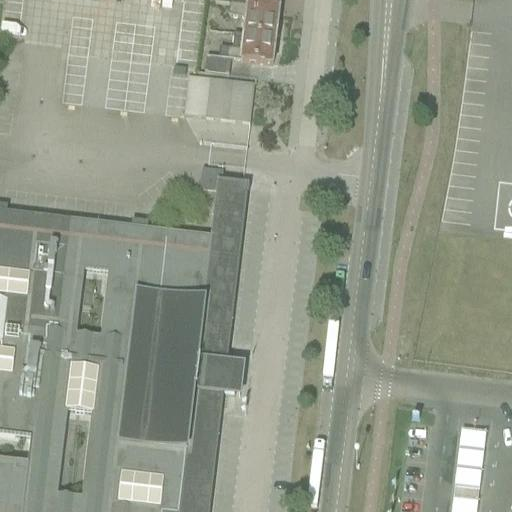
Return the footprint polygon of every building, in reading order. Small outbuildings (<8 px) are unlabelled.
[(276,29),(278,17),(278,16),(278,13),(247,10),(248,0),(215,0),(215,7),(230,8),(228,19),(245,22),(243,38),(275,42),(275,40),(278,40),(279,29),(276,29)] [(205,60),(203,76),(227,79),(229,63),(272,69),(272,68),(275,42),(243,38),(243,39),(231,37),(229,53),(228,53),(219,52),(218,61),(205,60)] [(191,71),(193,54),(173,52),(172,60),(97,53),(97,52),(68,49),(62,104),(81,106),(82,89),(94,90),(95,87),(107,88),(105,110),(145,114),(147,95),(167,96),(165,116),(179,118),(183,71),(191,71)] [(249,127),(254,88),(234,85),(208,82),(207,97),(204,122),(206,122),(229,125),(249,127)] [(226,366),(246,197),(247,197),(248,189),(242,188),(218,185),(218,179),(200,177),(198,197),(197,203),(214,205),(209,243),(59,225),(0,218),(0,511),(208,511),(222,401),(222,398),(223,398),(234,399),(235,392),(236,392),(237,392),(238,391),(240,391),(241,390),(241,389),(242,388),(242,386),(243,385),(242,384),(242,383),(242,381),(241,380),(240,380),(239,379),(238,378),(236,378),(237,370),(226,369),(226,366)] [(448,511),(474,511),(485,437),(459,434),(448,511)]
